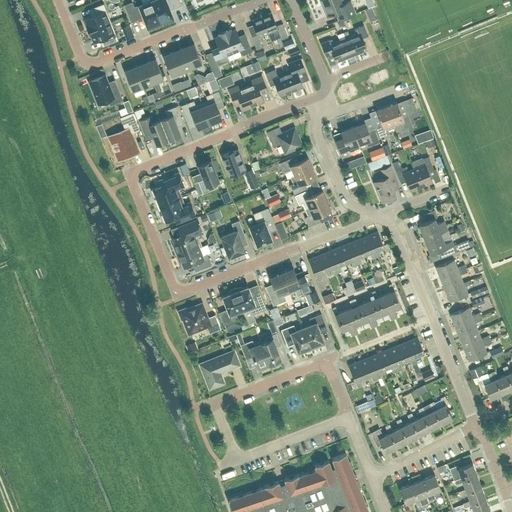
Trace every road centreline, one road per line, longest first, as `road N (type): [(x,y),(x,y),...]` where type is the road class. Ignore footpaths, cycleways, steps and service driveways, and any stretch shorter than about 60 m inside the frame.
road 1 (residential): [(297,247),(176,294),(128,173),(318,96)]
road 2 (residential): [(376,217),(393,230),(469,412)]
road 3 (residential): [(194,27),(87,64),(57,0)]
road 4 (residential): [(325,360),(214,404),(236,460)]
road 5 (residential): [(376,217),(345,200),(316,118)]
